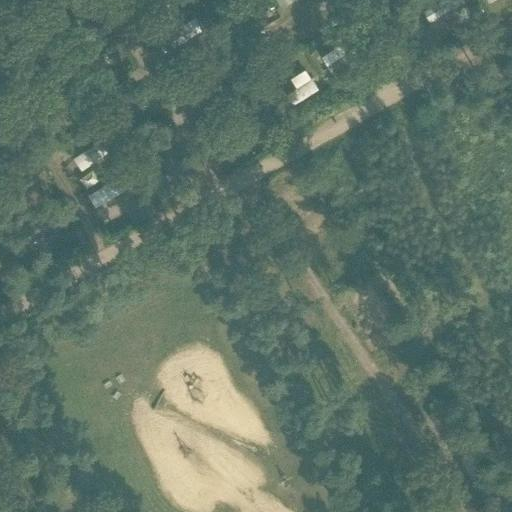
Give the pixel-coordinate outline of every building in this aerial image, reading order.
[(410,26),(441,11),(436,1),(405,16),(410,26)] [(477,7),(471,11),(476,21),(482,18),(477,7)] [(221,30),(209,38),(217,50),(229,43),(221,30)] [(321,51),(299,59),(304,70),(325,62),(321,51)] [(61,61),(49,68),(55,78),(67,71),(61,61)] [(71,152),(50,163),(58,177),(79,166),(71,152)] [(146,188),(133,195),(141,208),(153,200),(146,188)] [(316,189),(291,203),(316,247),(337,235),(326,215),(329,213),(316,189)] [(249,234),(205,257),(215,278),(236,268),(238,272),(262,259),(249,234)] [(362,270),(338,284),(362,328),(383,316),(372,296),(376,294),(362,270)] [(225,342),(201,356),(212,374),(216,372),(219,376),(229,394),(240,388),(241,389),(248,384),(225,342)] [(11,365),(0,370),(0,395),(1,395),(3,399),(4,398),(14,417),(25,411),(25,412),(33,408),(11,365)] [(118,421),(117,443),(143,444),(143,450),(164,451),(166,424),(118,421)]
